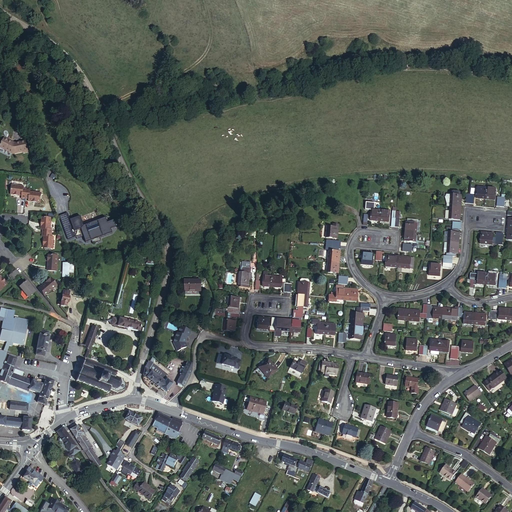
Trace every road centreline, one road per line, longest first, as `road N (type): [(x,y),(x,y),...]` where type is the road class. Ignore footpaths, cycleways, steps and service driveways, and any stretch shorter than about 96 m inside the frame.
road 1 (tertiary): [(136,398),(166,287),(168,245),(75,65),(0,11)]
road 2 (tertiary): [(166,408),(389,482)]
road 3 (residential): [(166,408),(189,383),(201,338),(248,345)]
road 4 (residential): [(511,489),(466,454),(408,431)]
